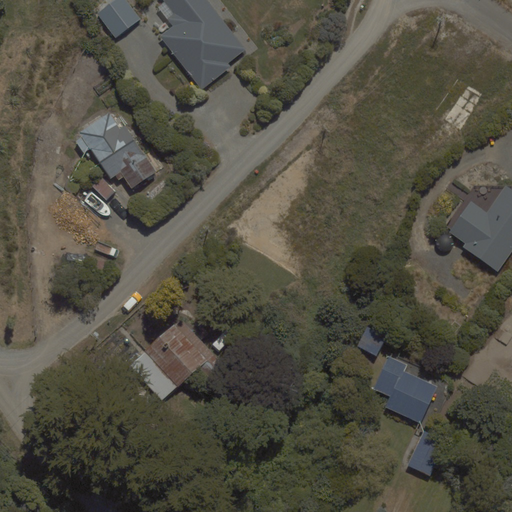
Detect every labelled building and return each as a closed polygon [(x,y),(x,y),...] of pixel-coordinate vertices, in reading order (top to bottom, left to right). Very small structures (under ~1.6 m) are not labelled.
[(200,91),(229,69),(225,64),(247,48),(210,0),(162,0),(176,17),(156,32),(200,91)] [(116,107),(77,131),(80,136),(74,140),(84,156),(90,152),(109,181),(114,178),(118,184),(124,180),(131,190),(158,173),(116,107)] [(486,213),(469,203),(446,238),(496,271),(511,247),(511,193),(503,187),(486,213)] [(217,353),(185,315),(130,363),(163,400),(217,353)] [(377,357),(388,331),(367,322),(356,349),(377,357)] [(385,410),(422,423),(440,374),(384,354),(371,390),(390,397),(385,410)] [(446,440),(422,430),(407,467),(431,477),(446,440)]
